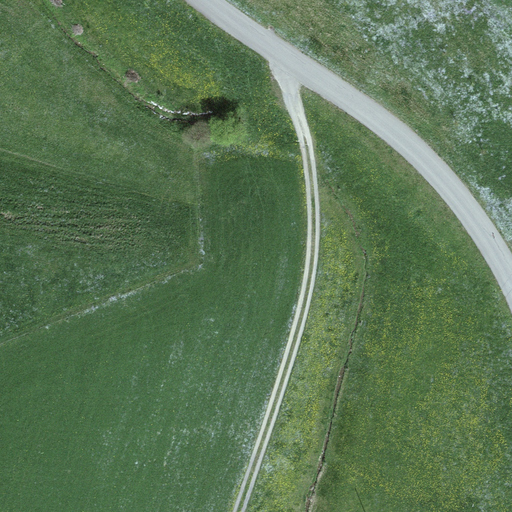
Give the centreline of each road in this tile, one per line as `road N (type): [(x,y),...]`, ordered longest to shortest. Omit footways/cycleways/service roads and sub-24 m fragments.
road 1 (track): [(239,511),(289,357),(313,247),(310,166),(281,57)]
road 2 (unclassified): [(511,279),(468,212),(408,144),(202,0)]
